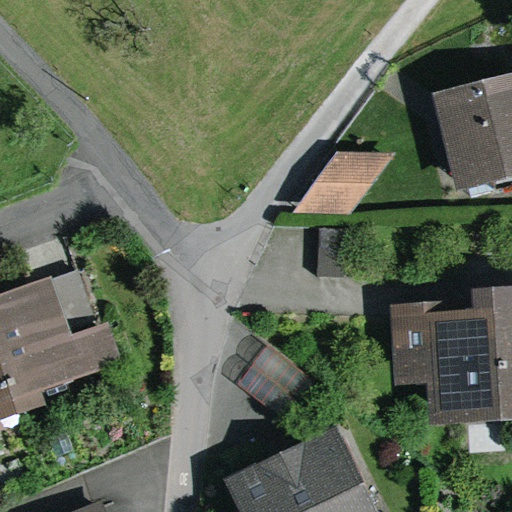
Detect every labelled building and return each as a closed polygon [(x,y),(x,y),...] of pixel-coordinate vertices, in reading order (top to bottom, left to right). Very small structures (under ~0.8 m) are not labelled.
[(511,90),(447,106),(464,176),(491,169),(496,189),(511,185),(511,90)] [(355,203),(399,157),(346,140),(300,189),(355,203)] [(44,283),(62,332),(93,321),(75,272),(44,283)] [(42,292),(0,306),(0,367),(8,391),(67,370),(71,381),(110,367),(97,330),(60,343),(42,292)] [(403,320),(407,370),(447,368),(449,416),(468,415),(467,404),(511,401),(511,325),(446,330),(445,317),(403,320)] [(0,393),(8,391),(0,367),(0,393)] [(364,511),(331,441),(302,455),(300,462),(273,475),(267,472),(238,485),(250,511),(364,511)]
